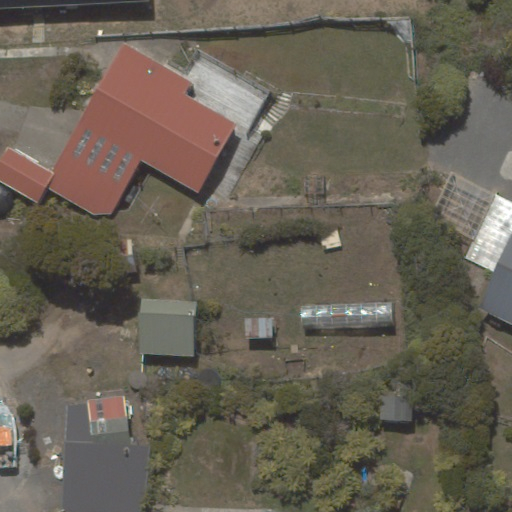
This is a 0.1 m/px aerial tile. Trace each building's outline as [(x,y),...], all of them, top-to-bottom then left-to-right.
[(0,0),(0,8),(147,1),(146,0),(0,0)] [(126,45),(44,189),(92,216),(110,214),(140,161),(197,193),(237,123),(185,94),(192,83),(126,45)] [(0,179),(36,200),(52,172),(7,147),(0,159),(0,179)] [(511,236),(478,306),(511,322),(511,236)] [(194,357),(196,302),(142,300),(140,355),(194,357)] [(129,406),(67,406),(62,511),(144,511),(149,447),(128,445),(129,406)]
